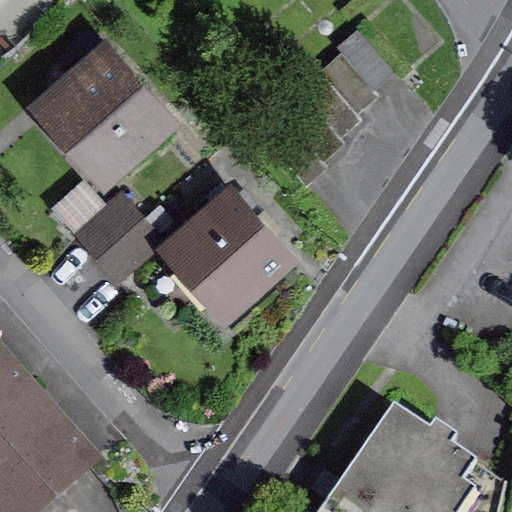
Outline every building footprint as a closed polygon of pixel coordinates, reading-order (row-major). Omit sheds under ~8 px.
[(290,117),(269,136),(307,179),(329,160),(325,155),(346,136),(343,133),(365,113),(361,108),(382,90),(377,85),(399,66),(361,23),(339,42),(343,46),(322,65),(327,70),(304,90),(308,94),(287,113),(290,117)] [(103,39),(26,108),(104,195),(181,127),(103,39)] [(226,328),(299,263),(229,186),(156,252),(226,328)] [(125,192),(80,233),(99,255),(144,214),(125,192)] [(166,237),(144,214),(99,255),(121,278),(166,237)] [(0,511),(43,511),(98,463),(0,352),(0,511)] [(394,406),(322,511),(464,511),(481,487),(464,475),(474,460),(394,406)]
